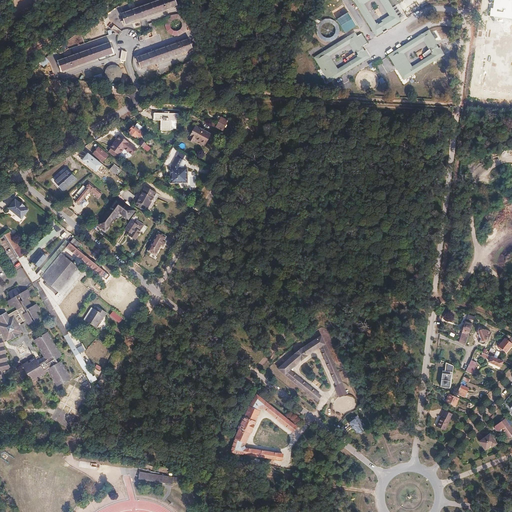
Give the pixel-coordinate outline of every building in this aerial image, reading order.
[(175,0),(157,0),(121,13),(125,24),(177,5),(175,0)] [(386,0),(353,0),(377,38),(401,23),(386,0)] [(356,25),(348,12),(337,18),(345,32),(356,25)] [(322,45),(341,35),(331,17),(313,26),(322,45)] [(113,25),(110,29),(117,34),(120,31),(113,25)] [(430,31),(389,56),(404,80),(445,54),(430,31)] [(355,34),(315,59),(329,83),(370,58),(363,47),(368,45),(362,35),(358,38),(355,34)] [(189,38),(136,57),(140,68),(192,49),(189,38)] [(111,41),(57,60),(61,71),(115,52),(111,41)] [(39,62),(42,66),(49,61),(45,57),(39,62)] [(120,80),(121,66),(106,65),(105,79),(120,80)] [(154,113),(153,120),(160,120),(160,129),(171,130),(171,120),(177,120),(177,113),(154,113)] [(212,122),(211,124),(222,130),(227,121),(218,115),(214,123),(212,122)] [(133,126),(128,132),(135,137),(136,135),(137,136),(140,131),(139,130),(142,127),(136,122),(133,126)] [(195,125),(187,139),(193,142),(195,139),(205,144),(211,134),(195,125)] [(120,136),(114,144),(122,151),(124,149),(132,155),(137,149),(120,136)] [(141,141),(138,144),(148,151),(150,148),(141,141)] [(114,144),(111,148),(119,155),(122,151),(114,144)] [(98,148),(94,154),(102,161),(107,155),(98,148)] [(87,154),(82,161),(90,167),(96,161),(87,154)] [(172,167),(170,168),(171,182),(188,182),(188,167),(181,167),(180,164),(183,159),(177,155),(172,164),(172,167)] [(474,177),(484,170),(480,164),(470,171),(474,177)] [(67,169),(54,181),(63,191),(75,179),(67,169)] [(85,188),(74,202),(78,205),(89,191),(97,198),(101,193),(88,183),(85,188)] [(125,188),(118,193),(126,200),(130,202),(135,196),(125,188)] [(156,193),(146,211),(155,215),(156,212),(159,213),(166,198),(156,193)] [(15,200),(8,208),(21,219),(28,210),(24,207),(24,206),(19,202),(18,202),(15,200)] [(119,200),(100,225),(104,228),(117,210),(119,210),(127,216),(132,210),(119,200)] [(131,221),(125,229),(131,233),(129,236),(135,240),(141,232),(140,232),(144,225),(137,220),(135,223),(131,221)] [(30,249),(26,251),(23,253),(23,254),(29,256),(30,257),(34,255),(33,253),(57,233),(53,229),(46,236),(30,249)] [(9,232),(3,236),(16,257),(22,253),(9,232)] [(158,232),(147,250),(155,255),(161,245),(163,246),(166,241),(164,240),(166,236),(158,232)] [(65,240),(58,249),(62,252),(65,247),(69,243),(65,240)] [(77,241),(73,246),(78,251),(82,246),(77,241)] [(73,246),(69,251),(99,274),(101,269),(78,251),(73,246)] [(22,253),(16,257),(23,267),(33,283),(37,281),(39,280),(36,275),(36,274),(34,271),(50,251),(45,248),(38,257),(37,255),(29,264),(22,253)] [(45,273),(61,253),(62,252),(58,249),(57,250),(41,270),(36,275),(39,280),(40,279),(45,273)] [(63,257),(44,280),(59,292),(67,282),(55,269),(64,258),(63,257)] [(64,258),(55,269),(67,282),(77,269),(64,258)] [(101,269),(99,274),(106,280),(109,275),(101,269)] [(37,281),(33,283),(64,338),(67,333),(37,281)] [(0,379),(2,379),(0,371),(9,369),(10,367),(7,361),(8,360),(5,354),(6,352),(3,346),(5,345),(3,343),(3,342),(5,340),(6,341),(10,339),(11,340),(19,335),(18,334),(22,332),(18,324),(23,321),(22,319),(24,318),(25,320),(28,325),(39,318),(36,312),(40,310),(36,304),(32,306),(27,298),(31,296),(27,289),(21,293),(18,287),(7,293),(11,299),(7,301),(10,308),(14,306),(17,310),(8,316),(6,312),(0,316),(0,379)] [(91,307),(83,320),(95,328),(99,323),(100,324),(107,313),(97,307),(95,310),(91,307)] [(109,315),(117,322),(120,319),(112,311),(109,315)] [(458,340),(457,341),(465,345),(474,317),(468,314),(459,340),(458,340)] [(479,327),(477,333),(478,333),(478,335),(478,336),(478,337),(479,338),(480,338),(479,343),(482,344),(483,344),(484,344),(485,342),(486,338),(487,337),(488,337),(490,332),(485,329),(484,330),(479,327)] [(28,362),(22,365),(32,382),(38,379),(37,377),(38,376),(39,378),(45,374),(44,373),(48,371),(57,386),(63,383),(62,381),(64,381),(64,382),(70,378),(61,361),(58,363),(56,359),(61,356),(47,332),(41,336),(42,337),(41,338),(40,337),(34,340),(44,357),(40,359),(41,360),(38,362),(37,361),(35,357),(29,361),(30,362),(29,363),(28,362)] [(443,332),(442,335),(455,340),(456,339),(453,337),(453,336),(443,332)] [(67,333),(64,338),(90,383),(95,381),(67,333)] [(294,354),(278,369),(318,401),(321,397),(287,369),(298,359),(306,354),(306,353),(318,345),(336,385),(341,383),(321,336),(302,348),(301,348),(294,354)] [(511,343),(505,338),(499,347),(506,352),(511,344),(511,343)] [(6,341),(3,343),(5,345),(6,348),(17,351),(19,355),(24,352),(34,355),(35,357),(37,361),(40,359),(36,352),(25,350),(22,345),(17,348),(8,346),(6,341)] [(488,355),(487,358),(490,359),(489,361),(500,366),(502,361),(493,357),(488,355)] [(470,360),(466,371),(472,374),(477,363),(470,360)] [(451,364),(450,367),(452,368),(452,370),(453,371),(452,374),(458,376),(458,374),(463,377),(466,371),(451,364)] [(442,374),(440,387),(450,388),(451,376),(442,374)] [(461,385),(457,394),(462,396),(462,395),(465,397),(469,389),(461,385)] [(449,393),(445,401),(455,406),(459,398),(455,396),(449,393)] [(233,444),(231,452),(282,460),(283,454),(245,449),(244,446),(250,432),(250,433),(255,422),(254,422),(261,409),(263,408),(293,432),(297,427),(257,395),(252,403),(250,407),(245,417),(244,417),(239,427),(239,428),(235,438),(235,439),(233,444)] [(440,419),(436,427),(445,431),(452,414),(444,411),(440,419)] [(357,417),(348,423),(354,430),(359,435),(366,430),(357,417)] [(501,421),(498,424),(507,437),(511,436),(511,435),(511,434),(511,428),(504,417),(500,420),(501,421)] [(489,434),(479,442),(485,449),(493,444),(494,445),(496,444),(489,434)] [(140,472),(139,479),(172,484),(173,477),(140,472)]
